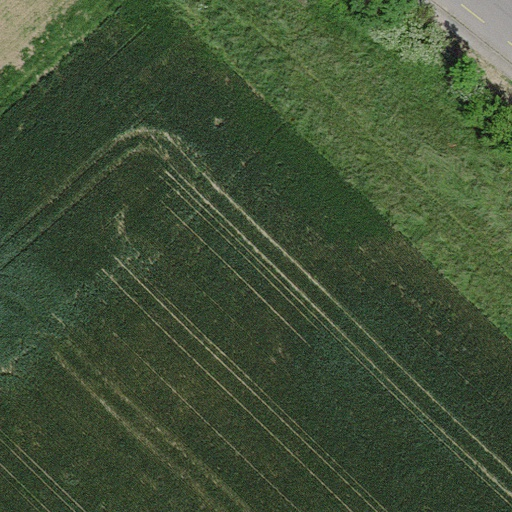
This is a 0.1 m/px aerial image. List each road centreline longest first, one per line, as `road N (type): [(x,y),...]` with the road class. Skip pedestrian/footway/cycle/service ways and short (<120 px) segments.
road 1 (track): [(511,276),(231,0)]
road 2 (track): [(0,80),(93,0)]
